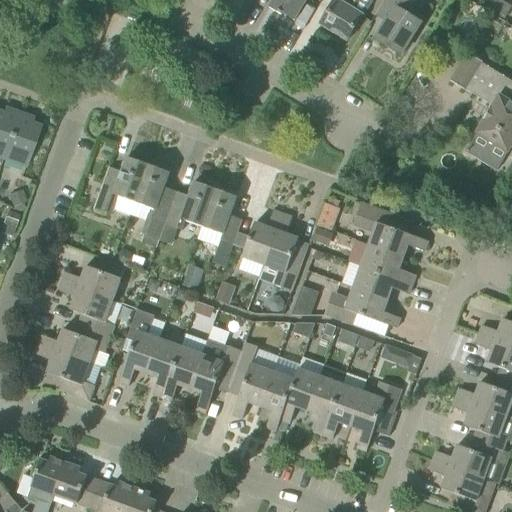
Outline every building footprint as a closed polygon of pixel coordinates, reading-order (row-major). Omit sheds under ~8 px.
[(274,0),(269,9),(281,16),(282,14),(294,21),(307,0),(274,0)] [(336,0),(320,25),(346,41),(361,18),(364,19),(375,0),(336,0),(337,0),(336,0)] [(392,13),(375,40),(401,55),(420,25),(407,17),(416,0),(385,0),(382,7),(392,13)] [(493,0),(488,9),(504,19),(511,7),(498,0),(493,0)] [(443,64),(453,49),(439,40),(429,54),(443,64)] [(482,62),(468,54),(450,82),(465,91),(465,90),(493,107),(491,109),(484,120),(484,121),(476,134),(507,153),(497,170),(511,179),(511,82),(481,63),(482,62)] [(0,158),(3,160),(19,114),(4,109),(2,114),(0,113),(0,158)] [(19,114),(3,160),(25,168),(40,127),(31,124),(33,119),(19,114)] [(122,173),(109,168),(94,210),(111,217),(119,197),(134,203),(148,166),(127,158),(122,173)] [(380,190),(392,167),(381,161),(369,184),(380,190)] [(157,249),(162,234),(161,234),(176,193),(164,188),(170,174),(148,166),(134,203),(150,209),(141,234),(144,235),(141,243),(157,249)] [(184,221),(202,228),(216,190),(194,182),(189,197),(176,193),(161,234),(162,234),(166,236),(172,233),(174,228),(181,231),(184,221)] [(237,198),(216,190),(202,228),(222,235),(220,241),(225,243),(218,261),(227,264),(234,246),(238,234),(243,221),(230,216),(237,198)] [(318,225),(332,230),(339,208),(326,204),(318,225)] [(393,216),(361,204),(353,228),(374,235),(370,246),(404,258),(408,247),(425,253),(428,243),(388,228),(393,216)] [(264,267),(283,215),(273,212),(267,228),(255,224),(250,238),(246,251),(243,259),(264,267)] [(292,293),(306,256),(309,245),(298,241),(299,240),(286,235),(293,218),(283,215),(264,267),(278,272),(273,286),(292,293)] [(250,238),(238,234),(234,246),(246,251),(250,238)] [(370,246),(362,267),(413,286),(416,276),(400,270),(404,258),(370,246)] [(65,273),(61,283),(112,302),(125,268),(100,259),(96,271),(86,267),(82,279),(65,273)] [(362,267),(354,289),(388,301),(393,289),(409,295),(413,286),(362,267)] [(104,324),(112,302),(61,283),(58,292),(75,298),(70,311),(82,315),(79,325),(111,337),(115,328),(104,324)] [(384,313),(388,301),(354,289),(350,300),(332,293),(328,308),(325,316),(353,326),(357,315),(397,329),(401,319),(384,313)] [(314,308),(297,301),(292,316),(311,317),(314,308)] [(207,339),(225,345),(229,332),(211,327),(217,308),(199,303),(192,325),(210,330),(207,339)] [(134,343),(119,384),(129,387),(135,371),(148,375),(161,340),(147,335),(154,317),(137,311),(126,340),(134,343)] [(482,327),(479,336),(511,348),(511,323),(503,320),(499,333),(482,327)] [(314,325),(295,324),(292,334),(309,340),(314,325)] [(39,346),(90,365),(95,352),(104,355),(111,337),(79,325),(75,334),(63,330),(59,342),(42,336),(39,346)] [(338,343),(371,350),(374,338),(341,331),(338,343)] [(500,368),(496,379),(511,384),(511,348),(479,336),(475,346),(492,352),(487,364),(500,368)] [(161,340),(148,375),(159,379),(153,396),(162,399),(181,348),(161,340)] [(203,356),(190,391),(202,395),(196,411),(206,415),(215,389),(227,394),(235,373),(242,352),(230,347),(229,349),(208,341),(202,356),(203,356)] [(248,404),(260,408),(273,374),(257,368),(264,350),(246,343),(242,352),(235,373),(247,377),(232,417),(242,420),(248,404)] [(59,391),(89,402),(95,387),(83,383),(90,365),(39,346),(35,355),(52,361),(47,374),(63,380),(59,391)] [(181,348),(162,399),(172,403),(178,386),(190,391),(203,356),(202,356),(181,348)] [(410,370),(415,357),(400,352),(395,364),(410,370)] [(321,377),(299,369),(295,382),(280,421),(290,425),(296,408),(308,412),(321,377)] [(276,433),(280,421),(295,382),(273,374),(260,408),(272,412),(266,429),(276,433)] [(314,433),(323,437),(342,385),(321,377),(308,412),(320,417),(314,433)] [(511,420),(511,384),(496,379),(493,388),(480,383),(476,395),(459,389),(456,399),(508,418),(507,419),(511,420)] [(398,414),(394,412),(402,391),(379,383),(373,397),(364,393),(351,428),(363,432),(357,448),(367,452),(374,432),(389,438),(398,414)] [(339,423),(351,428),(364,393),(342,385),(323,437),(333,440),(339,423)] [(477,431),(473,441),(503,453),(507,441),(500,439),(507,419),(508,418),(456,399),(452,408),(469,414),(464,427),(477,431)] [(436,452),(433,463),(484,481),(484,480),(491,461),(505,467),(510,455),(503,453),(473,441),(470,450),(457,446),(453,458),(436,452)] [(49,511),(55,496),(66,464),(51,458),(49,464),(41,461),(31,488),(28,498),(37,502),(33,511),(49,511)] [(485,511),(496,484),(484,480),(484,481),(433,463),(429,471),(446,477),(441,490),(452,494),(448,505),(467,511),(485,511)] [(88,509),(98,482),(87,478),(87,477),(79,475),(81,469),(66,464),(55,496),(88,509)] [(97,511),(126,511),(135,489),(120,484),(118,489),(98,482),(88,509),(97,511)] [(0,484),(0,504),(6,511),(10,511),(18,505),(0,484)] [(157,511),(154,511),(157,503),(149,500),(150,495),(135,489),(126,511),(157,511)]
